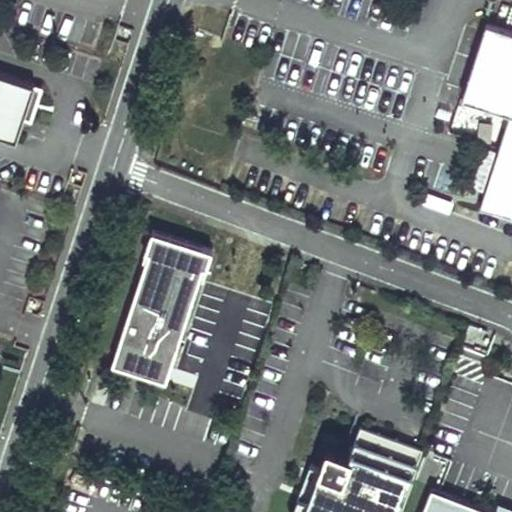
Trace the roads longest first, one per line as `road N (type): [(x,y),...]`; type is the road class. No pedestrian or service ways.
road 1 (residential): [(168,0),(0,511)]
road 2 (unknown): [(34,407),(196,459)]
road 3 (unknown): [(304,344),(424,412)]
road 4 (unknown): [(304,344),(256,469)]
